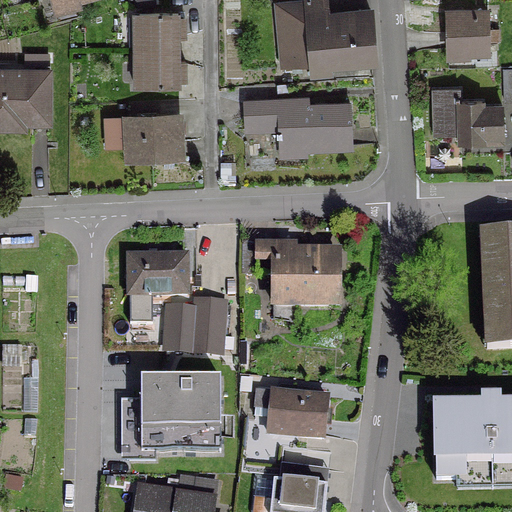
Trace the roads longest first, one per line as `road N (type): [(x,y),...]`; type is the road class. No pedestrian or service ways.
road 1 (residential): [(373,511),(401,264),(399,202)]
road 2 (residential): [(399,202),(90,212)]
road 3 (residential): [(84,511),(90,212)]
road 4 (residential): [(399,202),(386,0)]
